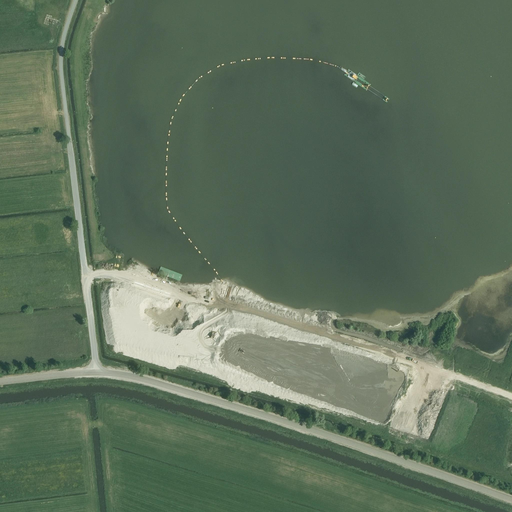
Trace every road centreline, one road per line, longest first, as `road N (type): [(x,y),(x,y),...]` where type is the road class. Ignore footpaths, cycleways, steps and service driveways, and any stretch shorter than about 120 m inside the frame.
road 1 (tertiary): [(511,499),(158,383),(96,372)]
road 2 (unclassified): [(96,372),(62,79),(74,0)]
road 3 (unknown): [(85,275),(113,274),(416,363)]
